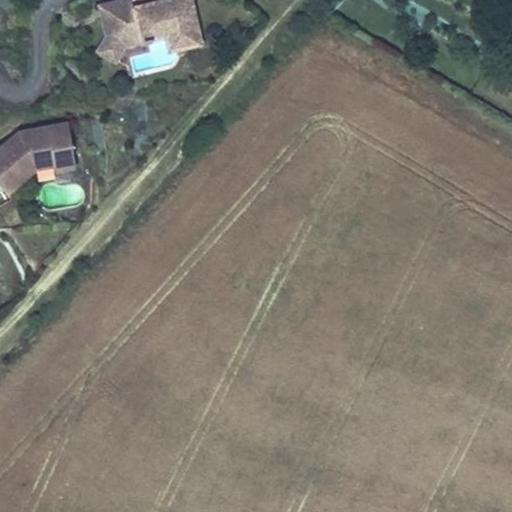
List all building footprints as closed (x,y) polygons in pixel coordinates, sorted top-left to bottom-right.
[(202,42),(192,0),(165,0),(163,1),(162,0),(135,0),(137,6),(105,14),(111,36),(125,43),(147,38),(148,42),(155,40),(154,37),(169,34),(177,32),(184,38),(186,46),(202,42)] [(186,46),(184,38),(177,32),(169,34),(172,49),(186,46)] [(118,57),(125,43),(111,36),(104,50),(118,57)] [(52,155),(75,151),(70,123),(21,132),(21,137),(15,138),(12,133),(0,140),(0,191),(34,168),(53,165),(52,155)] [(77,166),(75,151),(52,155),(53,165),(54,170),(77,166)]
